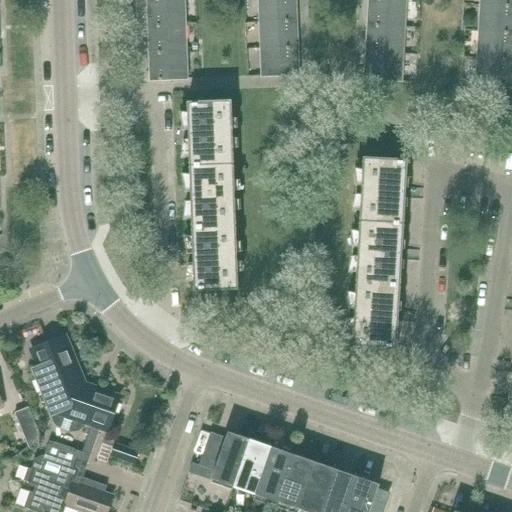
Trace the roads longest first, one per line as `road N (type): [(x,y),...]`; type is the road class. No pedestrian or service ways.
road 1 (residential): [(69,103),(164,102),(168,352)]
road 2 (residential): [(497,401),(478,397),(422,343),(435,185),(511,192)]
road 3 (residential): [(435,453),(199,372)]
road 4 (residential): [(102,286),(77,203),(69,103)]
road 5 (residential): [(150,511),(199,372)]
road 6 (residential): [(511,272),(497,401)]
